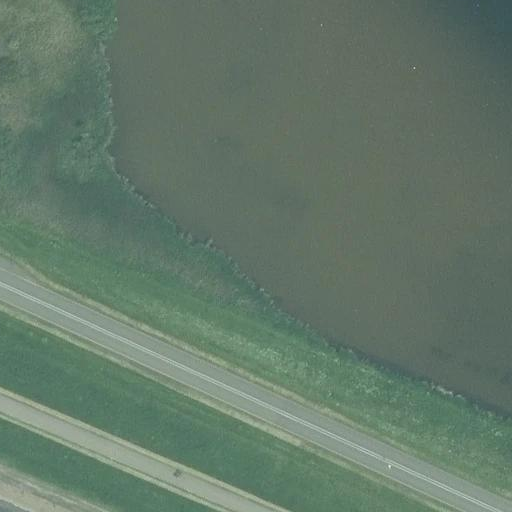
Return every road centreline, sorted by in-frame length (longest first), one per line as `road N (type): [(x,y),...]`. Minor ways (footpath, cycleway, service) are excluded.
road 1 (trunk): [(505,511),(0,278)]
road 2 (unclassified): [(272,511),(0,392)]
